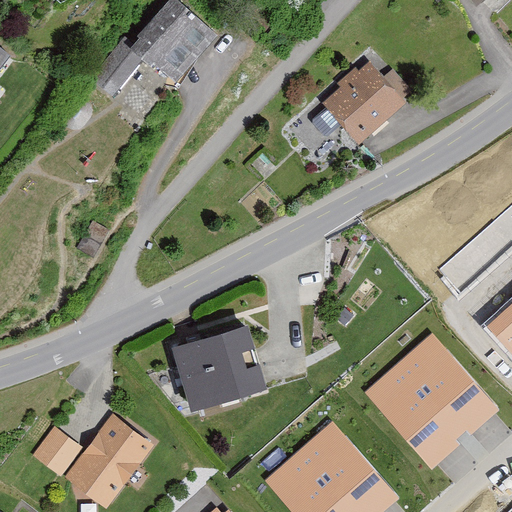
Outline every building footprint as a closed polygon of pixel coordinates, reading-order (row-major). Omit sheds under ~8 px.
[(204,37),(159,0),(118,51),(111,46),(86,76),(107,93),(132,62),(164,87),(204,37)] [(476,0),(460,0),(468,8),(476,0)] [(374,81),(359,63),(349,72),(346,68),(328,84),(332,88),(314,104),(351,145),(397,105),(392,99),(399,93),(382,74),(374,81)] [(511,301),(486,325),(511,354),(511,301)] [(230,324),(158,347),(178,410),(250,387),(230,324)] [(433,332),(364,392),(432,470),(501,410),(433,332)] [(145,445),(106,417),(59,481),(97,510),(145,445)] [(332,422),(264,481),(290,511),(384,511),(400,499),(332,422)] [(74,450),(46,430),(26,458),(54,478),(74,450)]
